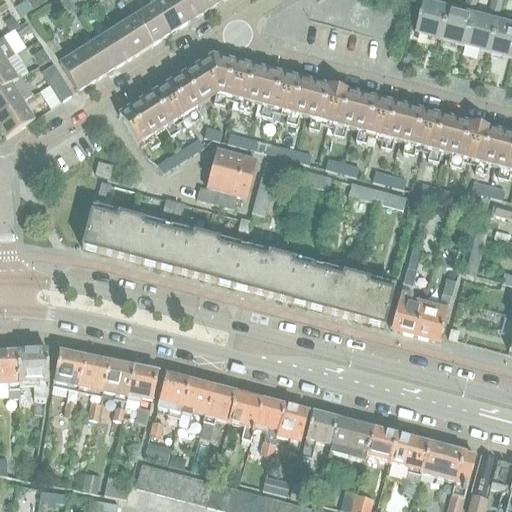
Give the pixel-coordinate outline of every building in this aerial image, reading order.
[(32,0),(27,4),(32,12),(40,7),(35,0),(32,0)] [(77,10),(70,0),(62,0),(61,1),(69,15),(77,10)] [(170,36),(188,25),(172,0),(147,0),(152,8),(170,36)] [(172,0),(188,25),(207,13),(198,0),(172,0)] [(198,0),(207,13),(225,2),(223,0),(198,0)] [(467,0),(466,7),(473,9),(475,0),(467,0)] [(493,0),(490,14),(497,16),(501,2),(493,0)] [(2,1),(0,2),(0,15),(0,16),(8,11),(2,1)] [(439,41),(447,10),(422,4),(414,34),(439,41)] [(152,48),(170,36),(152,8),(134,19),(152,48)] [(463,48),(471,17),(447,10),(439,41),(463,48)] [(487,54),(495,23),(471,17),(463,48),(487,54)] [(13,19),(5,24),(11,34),(16,31),(19,29),(13,19)] [(133,59),(152,48),(134,19),(115,31),(133,59)] [(511,19),(510,19),(508,27),(495,23),(487,54),(511,60),(511,19)] [(19,29),(16,31),(21,38),(31,32),(26,25),(19,29)] [(115,71),(133,59),(115,31),(97,42),(115,71)] [(0,66),(6,63),(14,58),(3,40),(0,41),(0,66)] [(58,62),(65,58),(55,41),(47,46),(58,62)] [(97,82),(115,71),(97,42),(79,54),(97,82)] [(44,51),(33,58),(40,69),(51,62),(44,51)] [(78,94),(97,82),(79,54),(60,66),(78,94)] [(210,101),(211,94),(221,60),(213,58),(183,77),(201,106),(210,101)] [(234,100),(243,66),(221,60),(211,94),(217,96),(214,106),(224,109),(227,98),(234,100)] [(11,87),(18,82),(6,63),(0,66),(0,92),(10,86),(11,87)] [(258,106),(267,72),(243,66),(234,100),(241,102),(238,112),(249,115),(252,105),(258,106)] [(49,87),(61,79),(54,67),(42,74),(49,87)] [(281,113),(290,78),(267,72),(258,106),(264,108),(261,118),(271,121),(274,111),(281,113)] [(196,109),(201,106),(183,77),(162,90),(181,119),(187,116),(193,124),(202,118),(196,109)] [(305,119),(314,84),(290,78),(281,113),(288,115),(286,125),(297,127),(299,117),(305,119)] [(61,79),(49,87),(61,106),(73,98),(61,79)] [(21,80),(18,82),(11,87),(10,86),(0,92),(0,118),(22,104),(32,98),(21,80)] [(329,125),(338,90),(314,84),(305,119),(311,120),(308,130),(319,133),(321,123),(329,125)] [(175,123),(181,119),(162,90),(141,103),(160,133),(165,130),(171,138),(180,132),(175,123)] [(352,131),(361,96),(338,90),(329,125),(336,127),(333,137),(344,140),(346,130),(352,131)] [(376,137),(385,102),(361,96),(352,131),(358,133),(355,143),(366,146),(369,136),(376,137)] [(400,144),(409,109),(385,102),(376,137),(383,139),(380,149),(391,152),(394,142),(400,144)] [(155,136),(160,133),(141,103),(120,116),(139,146),(146,142),(151,151),(160,145),(155,136)] [(22,104),(0,118),(0,132),(6,141),(34,123),(22,104)] [(423,150),(433,115),(409,109),(400,144),(406,145),(403,155),(414,158),(416,148),(423,150)] [(447,157),(456,121),(433,115),(423,150),(430,152),(428,162),(438,165),(441,155),(447,157)] [(470,163),(480,127),(456,121),(447,157),(453,158),(450,168),(461,171),(464,161),(470,163)] [(494,169),(503,133),(480,127),(470,163),(477,164),(474,174),(486,177),(488,167),(494,169)] [(212,143),(214,134),(206,132),(204,141),(212,143)] [(511,173),(511,135),(503,133),(494,169),(499,170),(497,180),(507,183),(510,173),(511,173)] [(214,134),(212,143),(219,145),(222,136),(214,134)] [(235,149),(237,140),(230,138),(227,147),(235,149)] [(243,151),(245,142),(237,140),(235,149),(243,151)] [(191,146),(196,154),(203,150),(198,142),(191,146)] [(245,142),(243,151),(250,153),(253,144),(245,142)] [(253,144),(250,153),(258,155),(261,146),(253,144)] [(184,150),(189,159),(196,154),(191,146),(184,150)] [(261,146),(258,155),(266,157),(268,148),(261,146)] [(177,154),(183,163),(189,159),(184,150),(177,154)] [(285,163),(288,153),(280,151),(277,160),(285,163)] [(246,201),(256,162),(217,152),(207,192),(209,192),(217,194),(226,197),(235,199),(235,198),(246,201)] [(293,165),(295,155),(288,153),(285,163),(293,165)] [(176,167),(183,163),(177,154),(171,159),(176,167)] [(295,155),(293,165),(301,167),(303,157),(295,155)] [(303,157),(301,167),(308,169),(311,159),(303,157)] [(169,171),(176,167),(171,159),(164,163),(169,171)] [(162,176),(169,171),(164,163),(157,167),(162,176)] [(333,175),(336,165),(328,163),(326,173),(333,175)] [(110,179),(113,168),(99,164),(96,175),(110,179)] [(341,177),(344,168),(336,165),(333,175),(341,177)] [(284,180),(287,169),(279,166),(276,178),(284,180)] [(344,168),(341,177),(349,179),(352,170),(344,168)] [(293,183),(296,171),(287,169),(284,180),(293,183)] [(352,170),(349,179),(357,181),(359,172),(352,170)] [(302,185),(305,173),(296,171),(293,183),(302,185)] [(305,173),(302,185),(310,187),(313,176),(305,173)] [(313,176),(310,187),(319,190),(322,178),(313,176)] [(380,187),(382,178),(375,176),(372,185),(380,187)] [(322,178),(319,190),(328,192),(331,180),(322,178)] [(388,189),(390,180),(382,178),(380,187),(388,189)] [(390,180),(388,189),(395,191),(398,182),(390,180)] [(260,190),(272,193),(274,184),(262,181),(260,190)] [(398,182),(395,191),(403,193),(406,184),(398,182)] [(107,199),(110,188),(101,185),(98,196),(107,199)] [(360,200),(363,189),(354,186),(351,198),(360,200)] [(480,197),(482,188),(475,186),(472,195),(480,197)] [(428,200),(431,190),(423,188),(421,198),(428,200)] [(488,199),(490,190),(482,188),(480,197),(488,199)] [(368,202),(371,191),(363,189),(360,200),(368,202)] [(205,204),(209,192),(207,192),(200,190),(197,202),(205,204)] [(258,198),(269,201),(272,193),(260,190),(258,198)] [(436,202),(439,192),(431,190),(428,200),(436,202)] [(490,190),(488,199),(495,201),(498,192),(490,190)] [(377,205),(380,193),(371,191),(368,202),(377,205)] [(214,206),(217,194),(209,192),(205,204),(214,206)] [(439,192),(436,202),(444,204),(446,194),(439,192)] [(498,192),(495,201),(503,203),(506,194),(498,192)] [(380,193),(377,205),(386,207),(389,195),(380,193)] [(217,194),(214,206),(223,209),(226,197),(217,194)] [(446,194),(444,204),(452,206),(454,196),(446,194)] [(389,195),(386,207),(394,209),(398,198),(389,195)] [(226,197),(223,209),(231,211),(235,199),(226,197)] [(267,210),(269,201),(258,198),(256,207),(267,210)] [(398,198),(394,209),(403,212),(406,200),(398,198)] [(172,216),(175,205),(167,202),(164,213),(172,216)] [(175,205),(172,216),(181,218),(184,207),(175,205)] [(265,219),(267,210),(256,207),(253,216),(265,219)] [(157,271),(168,230),(94,210),(83,251),(157,271)] [(477,227),(487,230),(489,222),(479,220),(477,227)] [(242,222),(239,233),(248,236),(251,224),(242,222)] [(475,235),(485,238),(487,230),(477,227),(475,235)] [(232,290),(242,249),(168,230),(157,271),(232,290)] [(473,243),(483,245),(485,238),(475,235),(473,243)] [(471,250),(481,253),(483,245),(473,243),(471,250)] [(306,310),(317,269),(242,249),(232,290),(306,310)] [(479,261),(481,253),(471,250),(469,258),(479,261)] [(477,268),(479,261),(469,258),(467,266),(477,268)] [(475,276),(477,268),(467,266),(465,274),(475,276)] [(317,269),(306,310),(382,329),(393,288),(317,269)] [(412,289),(416,274),(406,271),(402,287),(412,289)] [(511,288),(511,283),(511,278),(506,276),(503,286),(511,288)] [(450,299),(454,284),(444,281),(440,297),(450,299)] [(414,338),(423,305),(411,302),(412,298),(400,294),(390,332),(414,338)] [(423,305),(414,338),(438,344),(448,307),(436,304),(435,308),(423,305)] [(457,343),(459,335),(449,332),(447,340),(457,343)] [(49,386),(47,353),(17,354),(19,386),(33,386),(34,403),(46,405),(49,386)] [(0,354),(0,389),(19,389),(19,386),(17,354),(0,354)] [(77,395),(78,391),(84,359),(60,354),(53,390),(77,395)] [(84,359),(78,391),(102,396),(109,364),(84,359)] [(127,401),(127,398),(133,369),(109,364),(102,396),(127,401)] [(133,369),(127,398),(152,403),(158,374),(133,369)] [(157,411),(181,417),(190,382),(166,376),(157,411)] [(181,417),(178,428),(187,431),(190,418),(192,419),(193,414),(205,417),(213,388),(190,382),(181,417)] [(205,417),(199,441),(209,443),(215,421),(228,425),(236,394),(213,388),(205,417)] [(250,443),(254,427),(261,401),(236,394),(228,425),(244,429),(241,440),(250,443)] [(11,414),(20,414),(19,401),(10,401),(11,414)] [(258,458),(270,461),(276,438),(284,407),(261,401),(254,427),(265,430),(258,458)] [(73,422),(75,407),(66,405),(64,421),(73,422)] [(97,423),(100,407),(91,406),(88,421),(97,423)] [(289,442),(286,454),(296,457),(308,413),(284,407),(276,438),(289,442)] [(121,425),(124,412),(115,410),(112,423),(121,425)] [(146,430),(150,414),(138,411),(134,426),(146,430)] [(330,448),(337,421),(312,415),(301,458),(311,461),(315,444),(330,448)] [(330,448),(328,455),(364,465),(366,458),(373,431),(337,421),(330,448)] [(161,442),(165,427),(153,424),(150,439),(161,442)] [(373,431),(366,458),(389,464),(396,437),(373,431)] [(402,494),(414,497),(419,476),(428,445),(396,437),(389,464),(388,465),(408,471),(402,494)] [(428,445),(419,476),(455,485),(447,511),(460,511),(475,457),(428,445)] [(170,458),(167,468),(183,472),(185,462),(170,458)] [(483,498),(493,463),(482,460),(473,495),(483,498)] [(511,467),(497,464),(490,490),(509,495),(511,495),(511,467)] [(146,494),(152,470),(141,467),(135,491),(146,494)] [(156,496),(162,473),(152,470),(146,494),(156,496)] [(166,499),(172,476),(162,473),(156,496),(166,499)] [(100,479),(86,476),(83,494),(97,496),(100,479)] [(177,502),(183,478),(172,476),(166,499),(177,502)] [(186,504),(193,481),(183,478),(177,502),(186,504)] [(265,480),(262,493),(285,499),(289,486),(265,480)] [(196,507),(203,484),(193,481),(186,504),(196,507)] [(207,510),(213,486),(203,484),(196,507),(207,510)] [(215,511),(216,511),(223,489),(213,486),(207,510),(215,511)] [(294,486),(290,500),(301,504),(305,489),(294,486)] [(105,499),(126,502),(128,491),(107,487),(105,499)] [(227,511),(233,492),(223,489),(216,511),(227,511)] [(238,511),(243,494),(233,492),(227,511),(238,511)] [(249,511),(253,497),(243,494),(238,511),(249,511)] [(340,511),(351,511),(355,497),(345,494),(340,511)] [(259,511),(263,500),(253,497),(249,511),(259,511)] [(370,511),(373,502),(355,497),(351,511),(370,511)] [(469,508),(484,511),(487,503),(472,499),(469,508)] [(270,511),(273,502),(263,500),(259,511),(270,511)] [(116,511),(117,507),(92,502),(89,511),(116,511)] [(282,511),(284,505),(273,502),(270,511),(282,511)]
